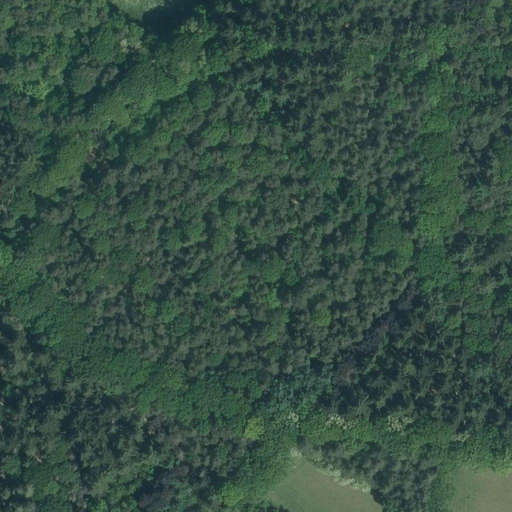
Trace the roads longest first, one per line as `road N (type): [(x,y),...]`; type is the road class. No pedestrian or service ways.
road 1 (track): [(294,422),(429,281),(432,263),(194,61),(0,227)]
road 2 (track): [(294,422),(117,369),(0,260)]
road 3 (track): [(294,422),(430,432)]
road 4 (track): [(210,511),(294,422)]
